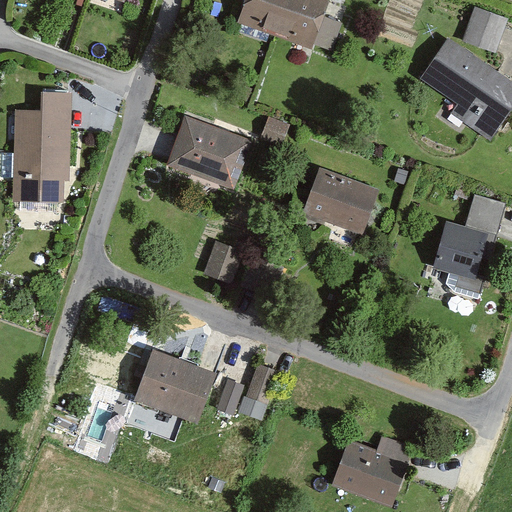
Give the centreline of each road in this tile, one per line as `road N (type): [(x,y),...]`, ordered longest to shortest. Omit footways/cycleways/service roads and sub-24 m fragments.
road 1 (residential): [(511,359),(492,400),(474,412),(85,265)]
road 2 (residential): [(143,87),(85,265)]
road 3 (residential): [(85,265),(36,424)]
road 4 (residential): [(143,87),(0,32)]
